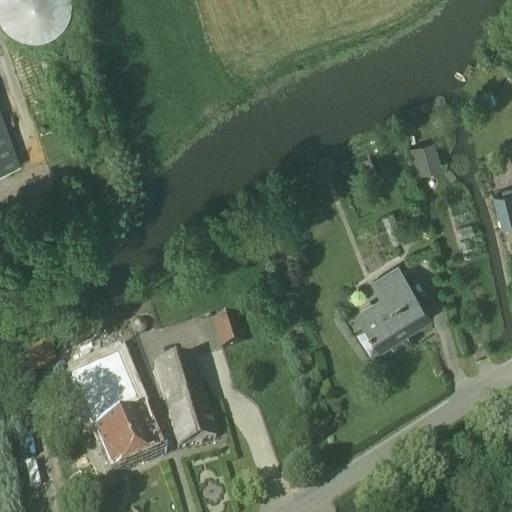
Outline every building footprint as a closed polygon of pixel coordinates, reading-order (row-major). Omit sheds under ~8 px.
[(0,0),(0,24),(4,30),(13,38),(24,43),(37,43),(49,40),(59,33),(66,24),(70,14),(71,2),(70,0),(0,0)] [(0,0),(0,173),(20,167),(0,109),(0,0)] [(415,170),(438,164),(434,144),(410,150),(415,170)] [(511,189),(492,195),(501,228),(511,224),(511,189)] [(392,213),(380,218),(392,245),(404,239),(392,213)] [(413,323),(415,326),(429,317),(397,267),(372,283),(379,295),(386,306),(362,321),(377,346),(413,323)] [(355,310),(362,321),(386,306),(379,295),(355,310)] [(246,342),(238,314),(212,322),(221,350),(246,342)] [(132,325),(131,328),(131,330),(132,333),(134,334),(136,336),(138,336),(141,336),(143,334),(145,333),(146,330),(146,328),(145,325),(143,323),(141,322),(138,322),(136,322),(134,323),(132,325)] [(44,343),(0,371),(24,408),(41,396),(30,379),(56,362),(44,343)] [(119,358),(71,378),(112,474),(159,454),(119,358)] [(193,359),(154,370),(178,451),(216,440),(193,359)] [(32,423),(22,425),(25,435),(34,433),(32,423)] [(55,495),(49,476),(37,481),(43,499),(55,495)]
